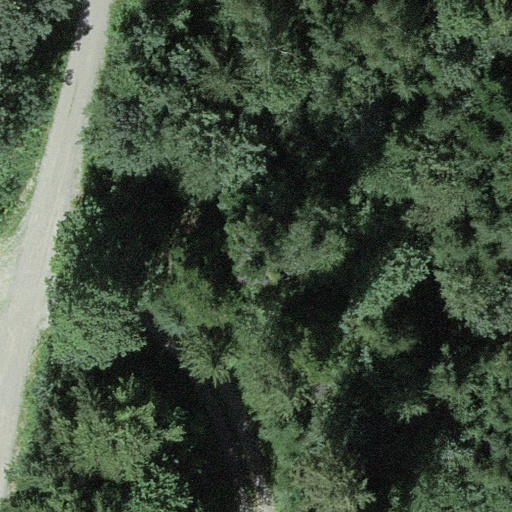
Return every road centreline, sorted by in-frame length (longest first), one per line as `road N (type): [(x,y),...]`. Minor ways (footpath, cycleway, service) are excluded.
road 1 (track): [(94,0),(0,434)]
road 2 (track): [(254,511),(230,394),(181,322),(143,301),(89,291),(0,290)]
